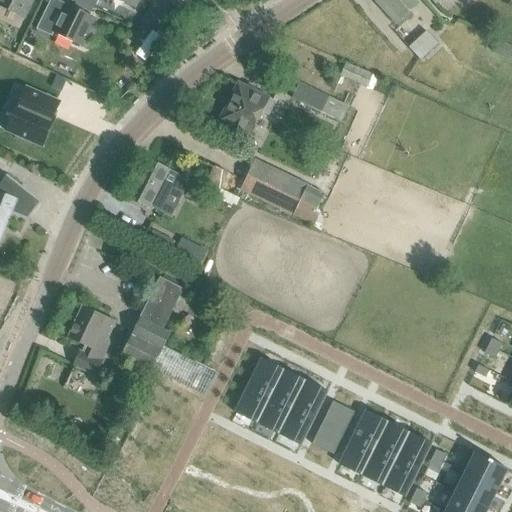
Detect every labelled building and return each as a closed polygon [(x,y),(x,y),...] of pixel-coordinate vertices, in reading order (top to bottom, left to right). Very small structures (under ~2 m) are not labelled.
[(0,0),(0,6),(23,18),(31,0),(0,0)] [(56,0),(50,0),(36,29),(52,36),(53,33),(80,46),(94,18),(59,1),(56,0)] [(413,0),(378,0),(376,2),(397,25),(399,28),(413,16),(410,12),(418,5),(413,0)] [(426,32),(408,48),(419,60),(437,44),(426,32)] [(492,51),(506,59),(511,47),(497,40),(492,51)] [(366,86),(365,89),(372,90),(378,77),(371,74),(366,86)] [(56,78),(52,88),(61,91),(65,81),(56,78)] [(270,99),(270,98),(254,90),(255,88),(249,85),(248,87),(239,83),(219,122),(251,137),(263,113),(267,115),(274,101),(270,99)] [(296,101),(341,123),(349,107),(303,85),(296,101)] [(18,102),(6,131),(17,136),(15,140),(30,146),(31,143),(42,148),(55,118),(53,117),(60,103),(26,88),(20,103),(18,102)] [(147,159),(128,196),(152,208),(153,205),(164,211),(175,188),(184,193),(190,180),(147,159)] [(324,195),(308,186),(256,160),(240,191),(293,217),(314,226),(319,215),(315,213),(324,195)] [(0,241),(13,213),(28,219),(29,218),(27,217),(38,202),(40,203),(41,202),(6,176),(5,177),(7,179),(0,187),(0,241)] [(199,201),(206,189),(193,182),(187,195),(199,201)] [(219,194),(216,199),(226,204),(231,195),(220,190),(219,194)] [(153,232),(149,242),(159,247),(164,237),(153,232)] [(180,244),(174,255),(192,263),(198,253),(180,244)] [(203,396),(215,372),(194,362),(163,347),(170,333),(162,329),(182,290),(161,279),(140,318),(122,356),(152,371),(171,380),(203,396)] [(73,366),(96,377),(103,361),(103,360),(110,345),(107,344),(116,323),(82,307),(68,339),(85,346),(82,352),(80,351),(73,366)] [(492,339),(488,346),(499,352),(503,344),(492,339)] [(488,346),(484,353),(495,359),(499,352),(488,346)] [(262,359),(248,386),(270,397),(282,373),(262,363),(263,360),(262,359)] [(478,365),(475,373),(485,378),(489,371),(478,365)] [(282,373),(270,397),(292,408),(304,384),(282,373)] [(304,384),(292,408),(314,419),(327,392),(326,391),(324,394),(304,384)] [(248,386),(235,413),(236,414),(238,411),(258,422),(270,397),(248,386)] [(270,397),(258,422),(280,432),(292,408),(270,397)] [(333,402),(329,409),(340,415),(344,407),(333,402)] [(344,407),(340,415),(351,420),(355,413),(344,407)] [(292,408),(280,432),(300,443),(299,445),(300,446),(314,419),(292,408)] [(329,409),(326,416),(337,422),(340,415),(329,409)] [(366,411),(352,438),(375,449),(387,425),(366,415),(367,412),(366,411)] [(340,415),(337,422),(347,427),(351,420),(340,415)] [(326,416),(322,423),(333,429),(337,422),(326,416)] [(337,422),(333,429),(344,434),(347,427),(337,422)] [(322,423),(319,430),(330,436),(333,429),(322,423)] [(387,425),(375,449),(396,460),(408,436),(387,425)] [(333,429),(330,436),(341,441),(344,434),(333,429)] [(319,430),(315,437),(326,442),(330,436),(319,430)] [(330,436),(326,442),(337,448),(341,441),(330,436)] [(408,436),(396,460),(418,471),(431,444),(430,443),(429,446),(408,436)] [(315,437),(312,445),(322,450),(326,442),(315,437)] [(352,438),(339,465),(340,466),(342,463),(362,474),(375,449),(352,438)] [(326,442),(322,450),(333,455),(337,448),(326,442)] [(375,449),(362,474),(384,484),(396,460),(375,449)] [(436,450),(432,457),(443,463),(447,456),(436,450)] [(470,451),(460,471),(498,490),(508,470),(470,451)] [(432,457),(429,465),(440,470),(443,463),(432,457)] [(396,460),(384,484),(405,494),(403,497),(405,498),(418,471),(396,460)] [(460,471),(450,492),(455,494),(455,493),(488,509),(498,490),(460,471)] [(416,489),(413,496),(424,502),(428,494),(416,489)] [(446,511),(445,511),(486,511),(488,509),(455,493),(455,494),(446,511)] [(413,496),(409,503),(420,509),(424,502),(413,496)]
